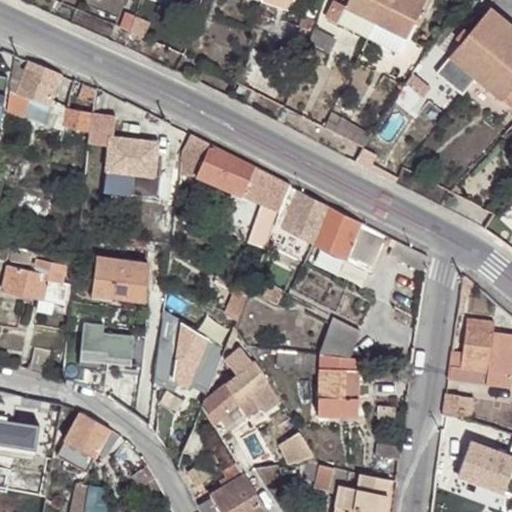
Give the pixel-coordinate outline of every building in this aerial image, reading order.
[(275,0),(304,11),(308,0),(275,0)] [(403,64),(449,0),(366,0),(347,29),(403,64)] [(504,116),(511,107),(511,40),(493,26),(453,76),(504,116)] [(17,91),(10,89),(9,103),(8,105),(21,110),(25,94),(48,104),(60,74),(28,61),(17,91)] [(0,122),(2,111),(4,102),(8,75),(0,73),(0,122)] [(95,88),(85,83),(79,96),(93,101),(95,88)] [(64,125),(89,129),(92,110),(68,105),(64,125)] [(159,141),(111,135),(102,189),(151,197),(158,153),(159,141)] [(255,166),(193,135),(184,152),(184,153),(201,162),(197,170),(241,191),(255,166)] [(201,162),(184,153),(183,168),(178,203),(185,205),(191,169),(197,170),(201,162)] [(1,162),(0,167),(0,189),(15,191),(18,165),(1,162)] [(271,174),(255,166),(241,191),(279,210),(289,184),(271,174)] [(83,184),(82,196),(91,197),(92,185),(83,184)] [(279,210),(276,219),(371,269),(385,239),(392,243),(389,250),(426,268),(428,256),(428,254),(289,184),(279,210)] [(54,256),(39,251),(34,270),(8,264),(3,290),(64,302),(68,284),(61,282),(65,264),(53,261),(54,256)] [(103,266),(104,254),(98,253),(96,266),(103,266)] [(148,260),(104,254),(103,266),(96,266),(94,283),(110,285),(109,293),(144,298),(148,260)] [(93,292),(109,293),(110,285),(94,283),(93,292)] [(234,286),(223,313),(236,320),(247,294),(234,286)] [(236,320),(223,313),(219,322),(233,331),(234,327),(236,320)] [(319,354),(348,357),(359,330),(334,314),(319,354)] [(461,349),(450,347),(448,365),(487,370),(485,380),(485,383),(509,386),(511,367),(511,332),(492,329),(494,320),(465,315),(461,349)] [(182,323),(163,350),(183,365),(172,380),(188,392),(215,358),(199,345),(204,339),(182,323)] [(33,344),(27,369),(42,373),(48,348),(33,344)] [(204,401),(203,406),(213,423),(254,392),(264,384),(252,363),(250,365),(239,348),(223,361),(235,378),(204,401)] [(319,354),(275,349),(274,362),(291,363),(291,367),(312,368),(311,374),(318,375),(316,416),(356,418),(357,399),(343,399),(344,371),(356,369),(358,357),(348,357),(319,354)] [(88,383),(104,391),(108,361),(91,359),(88,383)] [(448,365),(446,375),(485,380),(487,370),(448,365)] [(357,399),(356,369),(344,371),(343,399),(357,399)] [(272,398),(264,384),(254,392),(262,406),(272,398)] [(10,392),(0,389),(0,406),(6,408),(10,392)] [(444,393),(441,416),(453,417),(457,395),(444,393)] [(157,406),(155,433),(165,448),(171,421),(157,406)] [(95,458),(110,429),(94,418),(81,412),(66,441),(67,442),(60,455),(87,470),(94,457),(95,458)] [(440,428),(461,431),(462,418),(453,417),(441,416),(440,428)] [(440,428),(435,462),(456,465),(461,431),(440,428)] [(504,484),(511,461),(511,444),(470,430),(457,468),(504,484)] [(311,462),(298,434),(271,446),(274,453),(285,449),(293,466),(311,462)] [(399,459),(400,446),(379,442),(378,455),(399,459)] [(328,490),(331,470),(315,468),(312,487),(328,490)] [(243,474),(207,495),(217,511),(264,511),(244,475),(243,474)] [(391,511),(396,483),(358,475),(355,486),(344,485),(343,491),(340,495),(339,503),(338,503),(335,511),(391,511)] [(83,484),(78,500),(75,511),(85,511),(87,503),(92,487),(83,484)] [(332,511),(335,511),(338,503),(339,503),(340,495),(343,491),(344,485),(337,484),(332,511)] [(217,511),(207,495),(196,501),(201,511),(217,511)]
